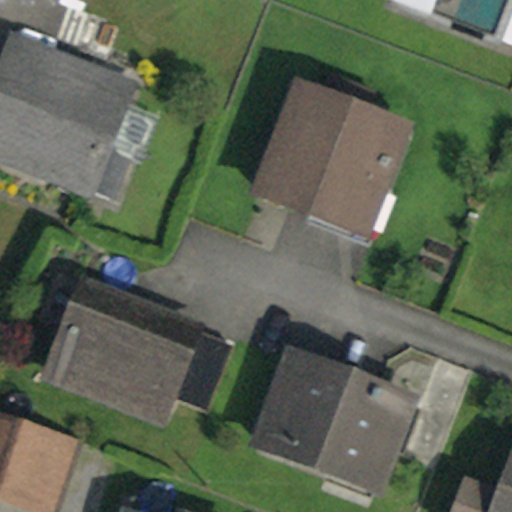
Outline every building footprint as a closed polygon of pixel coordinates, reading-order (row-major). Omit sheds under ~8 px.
[(17,48),(0,88),(0,148),(83,182),(120,90),(17,48)] [(402,137),(295,97),(259,192),(366,232),(402,137)] [(79,292),(49,371),(163,414),(193,336),(79,292)] [(408,398),(287,355),(254,446),(375,489),(408,398)] [(41,511),(61,456),(0,434),(0,502),(28,511),(41,511)] [(511,511),(511,464),(494,511),(511,511)]
